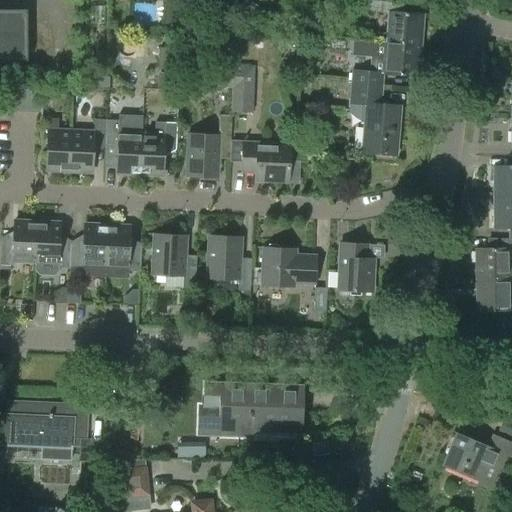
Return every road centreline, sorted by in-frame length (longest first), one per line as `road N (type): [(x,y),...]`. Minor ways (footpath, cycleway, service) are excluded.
road 1 (residential): [(0,199),(20,190),(145,204),(232,199),(330,213),(440,197)]
road 2 (residential): [(409,352),(0,336)]
road 3 (residential): [(440,197),(462,22)]
road 4 (residential): [(362,511),(409,352)]
road 5 (residential): [(409,352),(440,197)]
